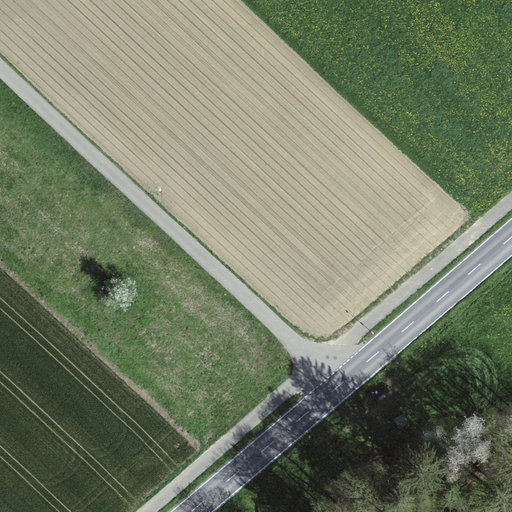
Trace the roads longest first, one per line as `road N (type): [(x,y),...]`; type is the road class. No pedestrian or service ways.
road 1 (track): [(511,199),(143,511)]
road 2 (secondary): [(189,511),(511,237)]
